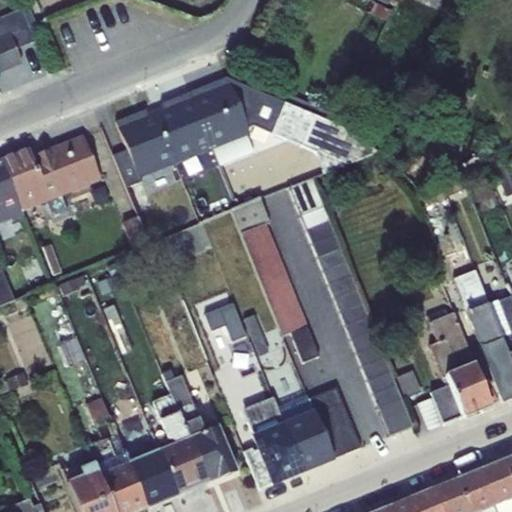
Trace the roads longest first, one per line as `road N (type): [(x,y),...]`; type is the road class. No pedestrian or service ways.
road 1 (residential): [(243,0),(224,31),(0,120)]
road 2 (residential): [(511,425),(305,511)]
